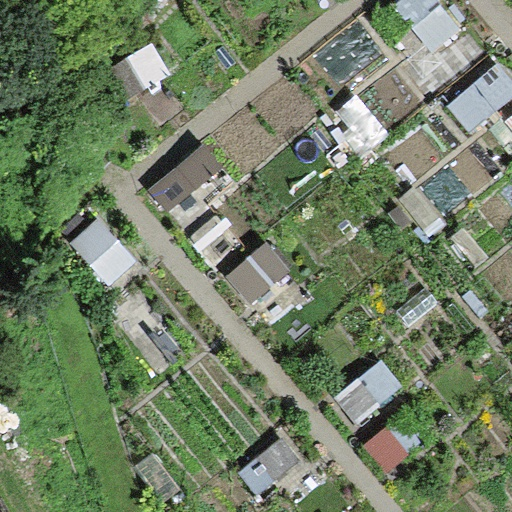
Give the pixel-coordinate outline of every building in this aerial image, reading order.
[(444,0),(406,0),(404,2),(443,50),(469,29),(444,0)] [(452,108),(479,134),(511,99),(511,72),(498,59),(452,108)] [(271,250),(237,278),(258,304),(292,275),(271,250)] [(345,393),(360,417),(405,391),(391,367),(345,393)] [(394,474),(435,441),(412,413),(371,445),(394,474)] [(0,511),(14,511),(0,479),(0,511)]
